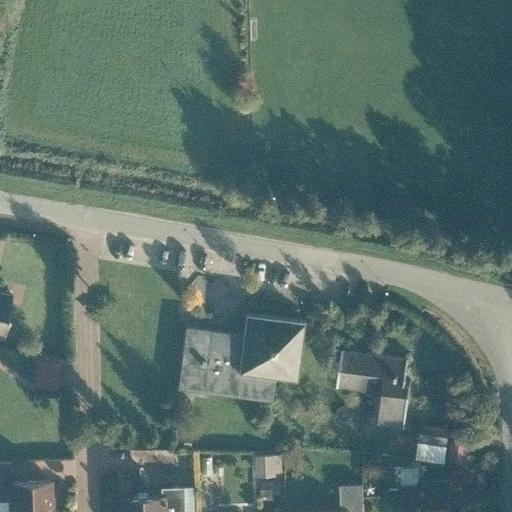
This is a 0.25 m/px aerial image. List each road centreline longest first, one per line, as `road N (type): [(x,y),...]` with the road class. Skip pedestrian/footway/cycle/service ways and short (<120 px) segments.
road 1 (residential): [(417,282),(85,217)]
road 2 (residential): [(85,217),(88,511)]
road 3 (residential): [(417,282),(472,321),(511,385)]
